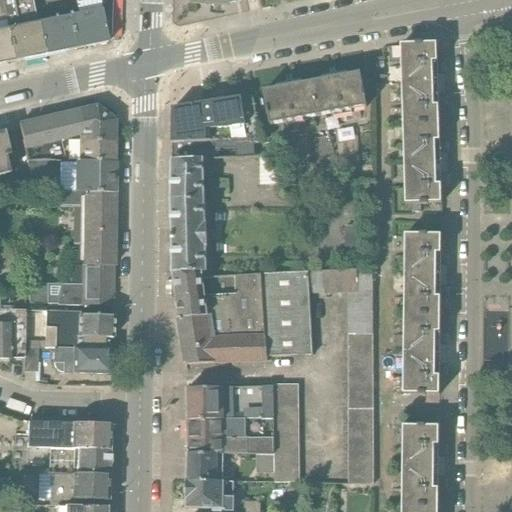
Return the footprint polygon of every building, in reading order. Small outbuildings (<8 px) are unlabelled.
[(15,64),(44,58),(37,24),(33,0),(2,0),(6,22),(15,64)] [(70,17),(77,51),(108,45),(107,38),(111,38),(112,0),(76,0),(79,15),(70,17)] [(44,58),(77,51),(70,17),(37,24),(44,58)] [(0,66),(15,64),(6,22),(0,23),(0,66)] [(402,86),(404,126),(405,166),(406,205),(412,205),(412,214),(421,213),(421,206),(428,206),(428,205),(442,204),(442,186),(437,187),(436,165),(436,141),(440,141),(440,125),(439,107),(435,108),(434,85),(433,62),(437,62),(437,45),(423,45),(423,44),(416,44),(416,45),(401,46),(402,86)] [(312,83),(317,118),(367,109),(365,98),(366,98),(365,91),(363,91),(360,74),(312,83)] [(270,127),(317,118),(312,83),(264,92),(267,109),(266,109),(268,117),(270,127)] [(195,144),(223,142),(252,140),(252,145),(254,145),(261,144),(253,98),(241,100),(241,99),(220,103),(193,107),(173,109),(172,145),(195,144)] [(34,162),(115,163),(115,122),(96,108),(25,125),(34,162)] [(114,195),(115,163),(34,162),(25,125),(18,126),(31,182),(30,194),(83,195),(114,195)] [(0,177),(11,175),(6,158),(9,157),(3,133),(0,133),(0,177)] [(172,145),(172,162),(204,161),(214,160),(214,155),(217,155),(217,152),(220,153),(220,150),(235,149),(236,159),(255,159),(254,145),(252,145),(252,140),(223,142),(195,144),(172,145)] [(206,200),(204,161),(172,162),(171,162),(171,201),(170,201),(172,275),(173,275),(177,302),(206,297),(203,273),(207,273),(207,250),(208,250),(207,224),(206,224),(206,200)] [(114,195),(83,195),(81,286),(63,286),(58,305),(111,307),(113,307),(113,268),(114,268),(114,242),(114,195)] [(435,378),(436,356),(436,333),(441,333),(441,316),(441,299),(436,299),(436,276),(437,254),(441,254),(441,236),(427,236),(427,235),(420,235),(420,236),(405,236),(405,276),(404,316),(404,356),(404,395),(419,395),(419,396),(426,397),(426,396),(440,396),(440,378),(435,378)] [(373,271),(323,273),(324,295),(324,296),(348,295),(373,295),(373,271)] [(267,359),(313,357),(309,296),(308,273),(261,276),(211,280),(212,297),(206,297),(177,302),(179,319),(186,366),(223,366),(268,364),(267,359)] [(309,296),(324,295),(323,273),(308,273),(309,296)] [(373,307),(373,295),(348,295),(348,308),(373,307)] [(348,308),(348,320),(373,320),(373,307),(348,308)] [(25,349),(25,342),(25,312),(0,311),(0,361),(24,361),(25,349)] [(53,350),(108,351),(108,340),(113,340),(113,318),(79,317),(79,314),(46,312),(44,342),(25,342),(25,349),(39,350),(53,350)] [(348,320),(348,333),(373,333),(373,320),(348,320)] [(349,336),(349,346),(373,346),(373,333),(348,333),(348,336),(349,336)] [(349,346),(349,358),(373,358),(373,346),(349,346)] [(39,350),(25,349),(24,361),(24,374),(38,375),(39,350)] [(108,351),(53,350),(53,354),(53,366),(54,370),(56,372),(59,374),(63,375),(107,376),(108,370),(109,370),(110,369),(111,368),(111,367),(111,366),(111,365),(111,364),(110,364),(109,363),(108,362),(108,351)] [(349,358),(349,371),(373,371),(373,358),(349,358)] [(349,371),(349,384),(373,384),(373,371),(349,371)] [(349,384),(349,397),(374,396),(373,384),(349,384)] [(274,386),(274,399),(299,398),(299,386),(274,386)] [(187,422),(263,420),(263,389),(224,390),(224,389),(223,389),(223,390),(187,391),(187,422)] [(374,409),(374,396),(349,397),(349,409),(374,409)] [(274,399),(274,411),(299,411),(299,398),(274,399)] [(349,409),(349,422),(374,422),(374,409),(349,409)] [(274,411),(274,420),(274,423),(299,423),(299,411),(274,411)] [(0,470),(20,471),(23,449),(27,424),(0,413),(0,470)] [(223,455),(275,456),(275,447),(274,435),(274,423),(274,420),(263,420),(187,422),(187,455),(223,455)] [(349,422),(349,435),(374,435),(374,422),(349,422)] [(274,423),(274,435),(299,435),(299,423),(274,423)] [(23,449),(109,452),(110,426),(27,424),(23,449)] [(403,507),(402,511),(438,511),(438,508),(439,490),(434,490),(435,468),(435,445),(439,445),(439,428),(426,427),(426,426),(418,426),(418,427),(403,427),(403,467),(403,507)] [(274,435),(275,447),(299,447),(299,435),(274,435)] [(374,447),(374,435),(349,435),(349,448),(374,447)] [(275,447),(275,456),(275,459),(300,459),(299,447),(275,447)] [(349,448),(349,460),(374,460),(374,447),(349,448)] [(73,476),(108,477),(109,452),(23,449),(20,471),(20,475),(63,475),(63,478),(73,478),(73,476)] [(187,483),(223,483),(223,455),(187,455),(187,483)] [(300,471),(300,459),(275,459),(275,471),(300,471)] [(374,473),(374,460),(349,460),(349,473),(374,473)] [(300,471),(275,471),(274,484),(300,484),(300,471)] [(374,473),(349,473),(349,486),(374,486),(374,473)] [(66,501),(108,503),(108,477),(73,476),(73,478),(63,478),(63,490),(67,491),(66,501)] [(214,511),(234,511),(235,484),(223,483),(187,483),(187,510),(215,510),(214,511)] [(243,511),(261,511),(261,505),(258,505),(258,503),(244,503),(243,511)]
